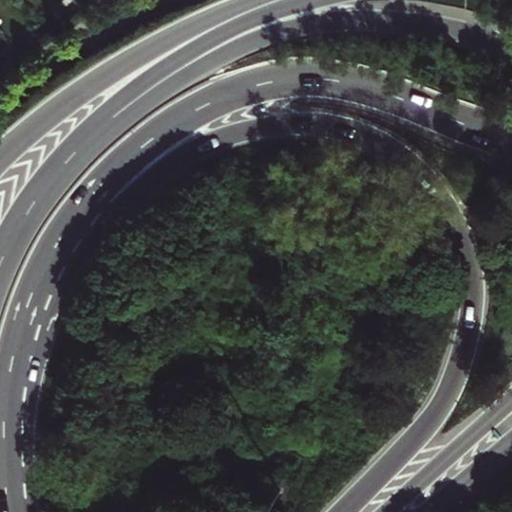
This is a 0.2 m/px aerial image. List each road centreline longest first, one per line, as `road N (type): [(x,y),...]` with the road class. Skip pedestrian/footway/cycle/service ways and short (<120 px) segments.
road 1 (primary): [(38,290),(123,197),(221,137),(279,125),(336,128),(416,166),(447,202),(466,245),(468,340),(428,422),(341,511)]
road 2 (primary): [(38,290),(104,179),(144,141),(222,99),(277,86),(338,85),(511,141)]
road 3 (primary): [(511,48),(411,20),(352,18),(280,31),(156,90),(22,215)]
road 4 (primary): [(310,0),(198,46),(127,92),(22,215)]
road 5 (tertiary): [(248,0),(104,72),(0,158)]
road 6 (primary): [(12,511),(8,415),(38,290)]
road 7 (primary): [(386,511),(511,399)]
